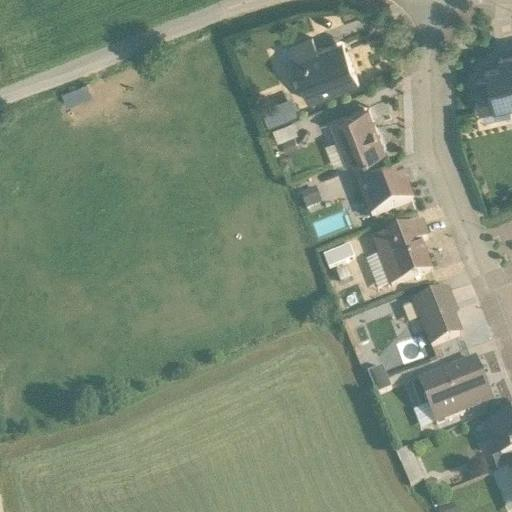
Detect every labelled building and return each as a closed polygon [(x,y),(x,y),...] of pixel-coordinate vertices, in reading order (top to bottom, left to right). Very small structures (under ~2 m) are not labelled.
[(309,93),(359,74),(342,33),(317,43),(312,30),(287,40),(309,93)] [(476,89),(479,103),(482,103),(484,113),(511,107),(511,47),(499,50),(500,58),(485,61),(488,71),(476,74),(479,88),(476,89)] [(88,78),(62,87),(67,99),(93,90),(88,78)] [(279,97),(259,106),(264,120),(285,112),(279,97)] [(336,162),(387,142),(369,97),(330,113),(337,132),(325,137),(336,162)] [(293,113),(273,121),(278,134),(282,132),(287,145),(299,140),(294,127),(298,126),(293,113)] [(396,165),(353,183),(371,229),(415,212),(396,165)] [(317,198),(300,203),(305,220),(322,214),(317,198)] [(430,248),(423,232),(372,252),(378,267),(366,271),(378,302),(390,297),(391,299),(433,282),(422,251),(430,248)] [(349,255),(323,266),(329,279),(354,269),(349,255)] [(449,300),(412,314),(413,315),(402,319),(409,335),(419,331),(431,359),(463,346),(455,328),(459,326),(449,300)] [(361,365),(365,377),(380,372),(375,359),(361,365)] [(436,436),(494,413),(476,368),(418,391),(418,393),(412,396),(421,419),(413,422),(420,440),(434,435),(436,436)] [(368,384),(377,406),(391,400),(382,378),(368,384)] [(494,472),(498,483),(511,477),(511,428),(487,439),(499,469),(494,472)] [(413,457),(401,461),(411,494),(424,490),(413,457)] [(511,511),(511,477),(508,479),(508,480),(493,487),(502,511),(511,511)]
